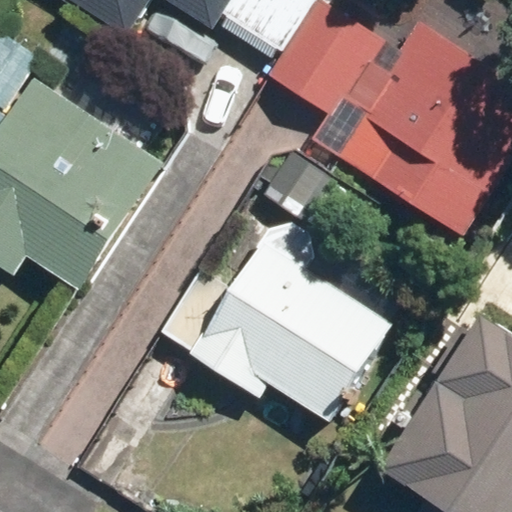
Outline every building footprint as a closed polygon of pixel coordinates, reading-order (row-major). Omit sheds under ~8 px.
[(236,0),(66,0),(127,39),(151,0),(160,0),(215,34),(236,0)] [(314,140),(468,236),(511,165),(511,79),(416,20),(397,49),(318,0),(317,0),(271,75),(331,113),(314,140)] [(0,34),(0,107),(4,110),(39,58),(1,33),(0,34)] [(88,291),(171,167),(36,78),(0,132),(0,264),(18,276),(33,255),(88,291)] [(196,273),(157,335),(261,400),(271,384),(332,422),(392,326),(264,246),(233,295),(196,273)] [(511,511),(511,328),(487,312),(387,469),(427,491),(413,511),(511,511)]
